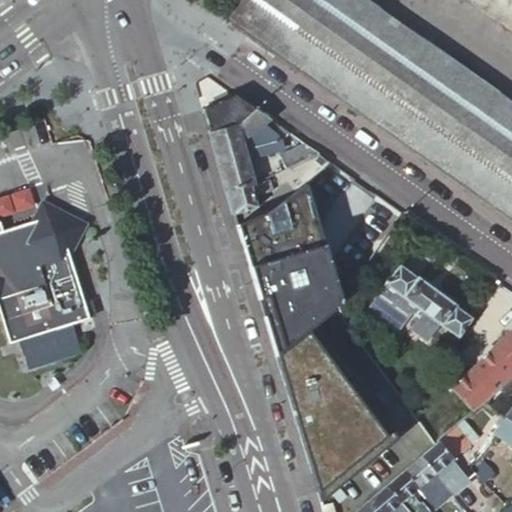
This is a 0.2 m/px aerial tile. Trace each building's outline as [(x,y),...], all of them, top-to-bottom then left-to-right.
[(511,110),(357,0),(240,0),(226,20),(511,223),(511,110)] [(207,133),(225,196),(251,189),(253,188),(242,152),(246,150),(249,161),(274,154),(281,145),(261,131),(268,122),(231,96),(201,114),(207,133)] [(284,170),(314,154),(299,144),(277,157),(284,170)] [(251,189),(253,198),(269,192),(265,181),(253,188),(251,189)] [(279,207),(291,193),(284,185),(270,196),(279,207)] [(234,226),(274,360),(312,330),(338,309),(301,188),(291,193),(279,207),(272,214),(234,226)] [(229,208),(232,218),(257,210),(253,198),(251,189),(225,196),(229,208)] [(0,211),(11,208),(7,195),(0,197),(0,211)] [(85,315),(77,292),(66,255),(74,240),(84,219),(64,210),(37,197),(27,218),(2,226),(1,220),(0,219),(0,324),(5,340),(20,336),(30,369),(81,354),(71,320),(85,315)] [(412,308),(437,325),(457,339),(471,320),(397,267),(383,288),(412,308)] [(394,333),(399,327),(412,308),(383,288),(365,313),(394,333)] [(353,310),(342,303),(338,309),(349,317),(353,310)] [(424,344),(437,325),(412,308),(399,327),(424,344)] [(511,380),(511,329),(454,392),(473,414),(501,390),(511,380)] [(399,444),(312,330),(274,360),(318,505),(399,444)] [(511,396),(511,380),(501,390),(508,400),(511,396)] [(511,405),(500,397),(498,401),(495,398),(488,407),(503,418),(511,424),(511,405)] [(462,424),(466,420),(455,407),(447,414),(458,427),(462,424)] [(452,432),(458,427),(447,414),(430,428),(441,441),(452,432)] [(511,424),(503,418),(492,435),(511,448),(511,424)] [(476,441),(462,424),(458,427),(452,432),(466,449),(476,441)] [(466,449),(452,432),(441,441),(420,459),(449,496),(464,485),(448,465),(466,449)] [(433,510),(449,496),(420,459),(403,474),(417,491),(433,510)] [(407,500),(417,491),(403,474),(386,488),(400,506),(407,500)] [(400,506),(386,488),(368,503),(375,511),(402,511),(399,507),(400,506)] [(407,500),(400,506),(405,511),(424,511),(419,505),(414,509),(407,500)] [(357,511),(375,511),(368,503),(357,511)]
